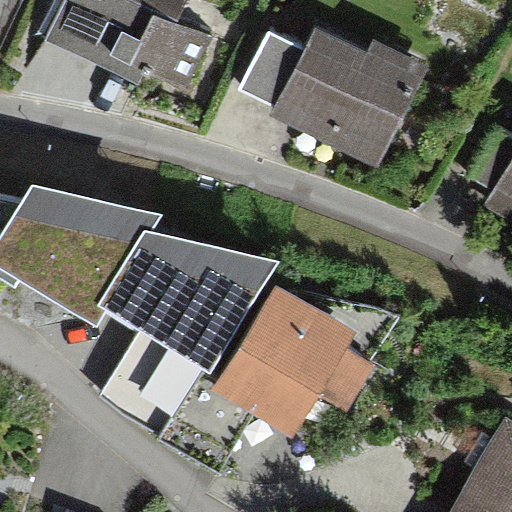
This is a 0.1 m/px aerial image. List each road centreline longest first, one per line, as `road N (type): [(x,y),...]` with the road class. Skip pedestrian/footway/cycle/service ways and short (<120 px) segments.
road 1 (residential): [(511,287),(299,183),(135,139),(0,115)]
road 2 (residential): [(197,511),(39,362),(0,342)]
